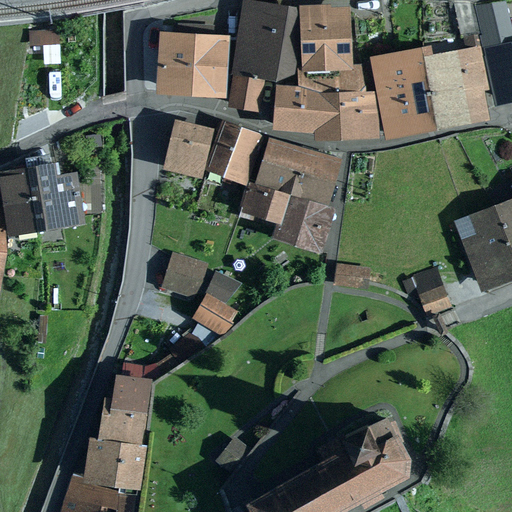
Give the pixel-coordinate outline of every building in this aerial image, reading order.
[(262,75),(275,78),(292,68),(298,37),(294,36),(294,1),(290,0),(272,0),(271,14),(244,11),(231,103),(257,107),(262,75)] [(472,76),(488,73),(475,3),(454,3),(461,37),(467,36),(471,53),(425,62),(435,120),(479,112),(472,76)] [(304,11),(306,62),(343,60),(341,16),(332,16),(331,9),(304,11)] [(220,89),(222,67),(216,67),(218,42),(207,41),(208,26),(182,25),(181,41),(164,40),(161,85),(220,89)] [(483,33),(496,96),(511,92),(511,47),(503,50),(498,30),(483,33)] [(381,83),(388,128),(435,120),(425,62),(424,53),(367,64),(371,84),(381,83)] [(359,70),(305,72),(304,89),(304,93),(338,92),(359,91),(359,70)] [(317,128),(317,132),(341,131),(338,92),(304,93),(304,89),(283,87),(283,92),(275,91),(274,107),(281,108),(280,126),(317,128)] [(363,94),(363,91),(359,91),(338,92),(341,131),(376,129),(374,94),(363,94)] [(224,122),(208,165),(225,172),(241,128),(224,122)] [(180,123),(170,162),(199,169),(209,131),(180,123)] [(241,128),(225,172),(247,179),(260,146),(255,144),(258,134),(241,128)] [(322,158),(323,153),(298,146),(297,151),(271,143),(261,182),(322,202),(334,162),(322,158)] [(53,180),(51,164),(27,168),(36,224),(84,216),(78,182),(73,183),(72,177),(53,180)] [(3,172),(12,228),(36,224),(27,168),(3,172)] [(247,190),(240,216),(280,228),(283,218),(291,194),(257,184),(254,192),(247,190)] [(323,245),(333,208),(291,194),(283,218),(280,228),(279,231),(323,245)] [(466,241),(483,283),(511,271),(511,205),(476,219),(482,235),(466,241)] [(176,258),(167,284),(193,293),(202,266),(176,258)] [(367,282),(369,270),(338,266),(336,282),(367,286),(367,282)] [(218,274),(210,292),(225,301),(238,284),(218,274)] [(422,296),(429,313),(447,305),(440,288),(422,296)] [(232,309),(210,295),(203,306),(225,320),(232,309)] [(197,317),(218,332),(225,320),(203,306),(197,317)] [(119,413),(110,412),(105,440),(142,445),(150,382),(157,378),(158,370),(127,365),(119,413)] [(385,416),(343,433),(350,445),(336,453),(335,452),(249,502),(254,511),(330,511),(403,471),(405,456),(399,443),(395,441),(385,416)] [(117,511),(133,511),(142,445),(105,440),(98,438),(92,482),(101,486),(108,497),(106,505),(118,506),(117,511)] [(233,468),(247,448),(233,439),(220,458),(233,468)] [(104,511),(106,505),(108,497),(101,486),(92,482),(74,475),(64,511),(104,511)]
